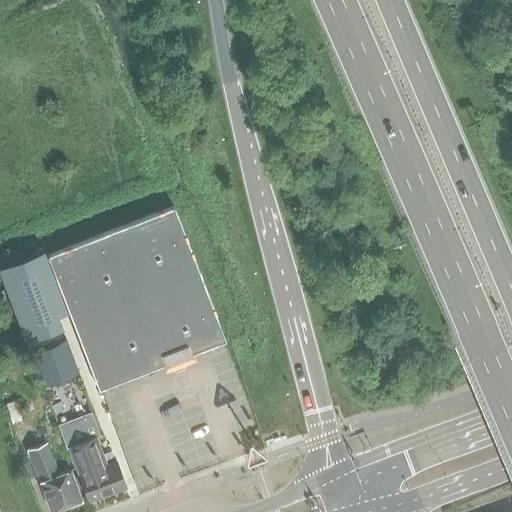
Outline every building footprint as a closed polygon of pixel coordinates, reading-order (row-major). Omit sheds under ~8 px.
[(45,254),(56,282),(97,389),(224,339),(172,205),(45,254)] [(42,249),(0,265),(0,274),(25,339),(60,326),(54,311),(64,307),(42,249)] [(78,372),(65,338),(30,351),(43,385),(78,372)] [(15,400),(5,403),(11,423),(21,419),(15,400)] [(104,464),(100,453),(93,436),(65,447),(75,476),(78,475),(88,499),(124,486),(114,460),(104,464)] [(53,440),(56,450),(63,448),(60,438),(53,440)] [(50,511),(80,501),(68,470),(56,474),(44,443),(26,450),(50,511)]
